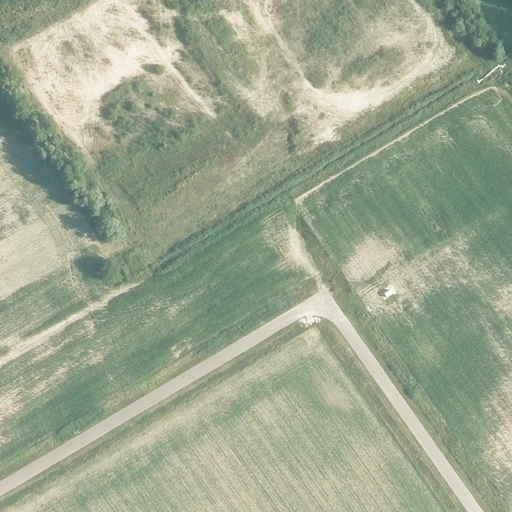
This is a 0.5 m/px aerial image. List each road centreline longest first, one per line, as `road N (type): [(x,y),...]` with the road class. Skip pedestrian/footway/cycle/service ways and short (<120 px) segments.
road 1 (unclassified): [(327,296),(0,492)]
road 2 (unclassified): [(478,511),(327,296)]
